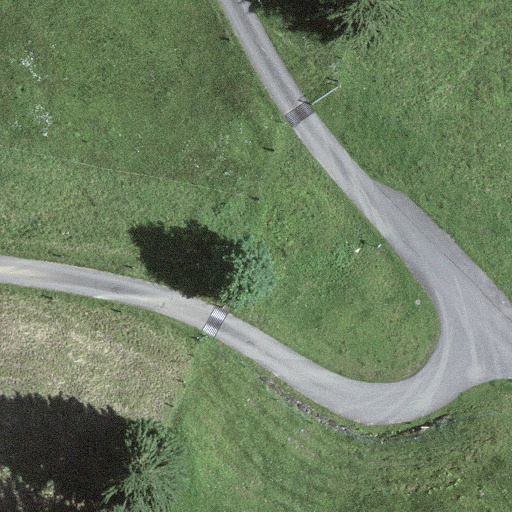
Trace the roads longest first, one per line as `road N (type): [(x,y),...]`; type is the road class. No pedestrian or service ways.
road 1 (track): [(496,335),(426,392),(372,402),(313,382),(215,321),(129,285),(0,270)]
road 2 (track): [(511,349),(442,284),(299,113),(233,0)]
